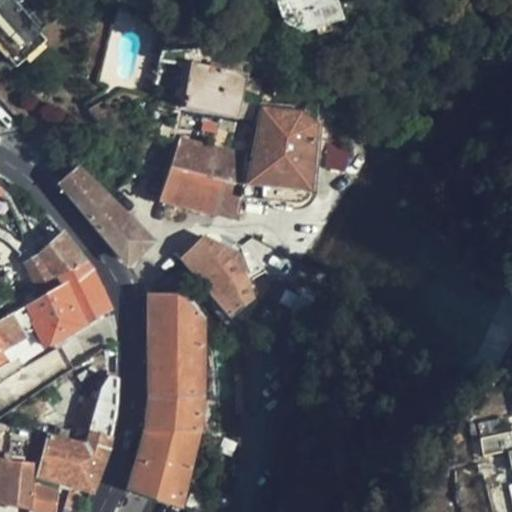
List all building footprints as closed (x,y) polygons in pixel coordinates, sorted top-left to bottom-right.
[(56,16),(41,0),(0,0),(0,51),(7,60),(56,16)] [(339,0),(278,0),(286,31),(344,18),(339,0)] [(238,113),(246,74),(192,63),(185,104),(238,113)] [(286,101),(289,83),(264,79),(260,96),(286,101)] [(218,203),(215,213),(236,219),(239,197),(264,201),(264,193),(284,195),(288,201),(291,203),(298,203),(301,202),(306,195),(315,122),(300,110),(261,106),(250,158),(228,152),(218,203)] [(162,165),(168,143),(147,139),(141,163),(151,165),(151,163),(162,165)] [(176,139),(164,179),(158,199),(215,213),(218,203),(228,152),(176,139)] [(146,241),(73,169),(59,182),(126,260),(146,241)] [(53,274),(82,260),(68,243),(54,225),(37,242),(41,249),(25,263),(44,293),(59,284),(53,274)] [(203,237),(182,258),(229,314),(249,296),(235,254),(203,237)] [(94,283),(82,260),(53,274),(59,284),(44,293),(26,304),(45,347),(107,311),(105,306),(94,283)] [(310,297),(321,280),(310,272),(306,276),(301,271),(292,285),(310,297)] [(200,316),(180,293),(149,292),(148,321),(147,395),(146,414),(143,436),(141,446),(128,490),(178,506),(196,425),(200,399),(200,316)] [(0,417),(71,369),(57,347),(26,366),(22,360),(41,349),(30,330),(25,333),(11,313),(0,319),(0,347),(9,361),(4,364),(0,372),(0,417)] [(84,440),(48,432),(35,472),(90,490),(96,477),(101,461),(107,444),(111,423),(115,378),(107,375),(100,387),(84,440)] [(477,437),(479,455),(503,450),(508,448),(503,431),(477,437)] [(511,447),(508,448),(503,450),(508,468),(511,466),(511,447)] [(31,463),(0,459),(0,503),(41,511),(50,511),(55,491),(29,481),(31,463)]
